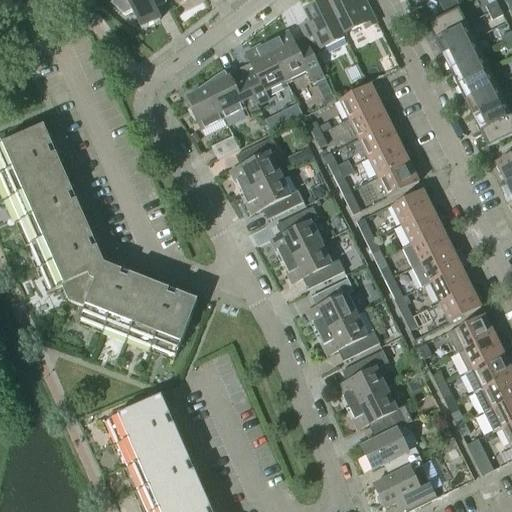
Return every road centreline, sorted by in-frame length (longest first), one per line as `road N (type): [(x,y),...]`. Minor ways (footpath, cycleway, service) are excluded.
road 1 (residential): [(265,0),(158,74),(140,104),(270,325),(346,511)]
road 2 (residential): [(511,256),(388,0)]
